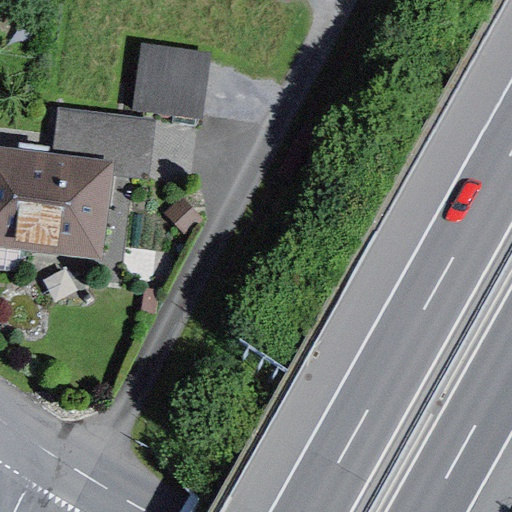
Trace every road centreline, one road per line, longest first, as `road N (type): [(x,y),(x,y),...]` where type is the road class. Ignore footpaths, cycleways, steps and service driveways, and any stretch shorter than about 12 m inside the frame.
road 1 (motorway): [(511,154),(311,511)]
road 2 (motorway): [(426,511),(511,360)]
road 3 (unclassified): [(147,511),(44,450)]
